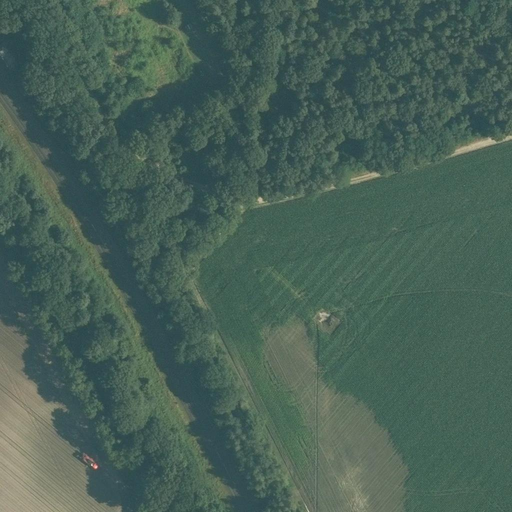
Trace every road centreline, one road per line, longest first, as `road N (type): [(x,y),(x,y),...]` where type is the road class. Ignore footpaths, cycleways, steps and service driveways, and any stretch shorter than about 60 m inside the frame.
road 1 (track): [(0,66),(88,195),(261,511)]
road 2 (track): [(122,143),(201,186),(254,202),(511,134)]
road 3 (track): [(122,143),(49,0)]
